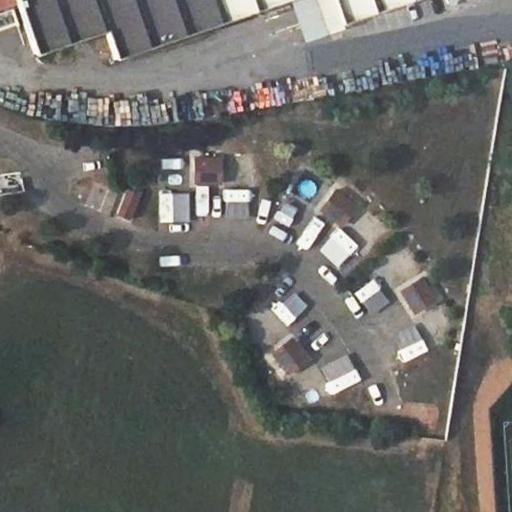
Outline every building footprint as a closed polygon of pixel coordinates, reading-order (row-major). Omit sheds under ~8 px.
[(511,0),(0,0),(0,10),(11,7),(32,64),(104,39),(114,65),(287,6),(303,0),(329,0),(340,29),(423,0),(511,0)] [(340,29),(329,0),(303,0),(287,6),(303,52),(343,38),(340,29)] [(218,155),(190,155),(191,184),(219,183),(218,155)] [(299,175),(291,196),(310,203),(318,182),(299,175)] [(227,188),(227,219),(258,219),(258,187),(227,188)] [(356,206),(334,187),(315,209),(337,228),(356,206)] [(138,195),(122,189),(111,216),(128,223),(138,195)] [(189,222),(189,192),(159,192),(158,222),(189,222)] [(290,196),(279,217),(302,229),(314,209),(290,196)] [(403,243),(385,250),(396,278),(413,272),(403,243)] [(369,272),(347,288),(364,311),(386,295),(369,272)] [(419,273),(395,289),(412,315),(436,299),(419,273)] [(315,305),(290,322),(307,347),(332,330),(315,305)] [(290,335),(266,350),(283,377),(307,361),(290,335)]
